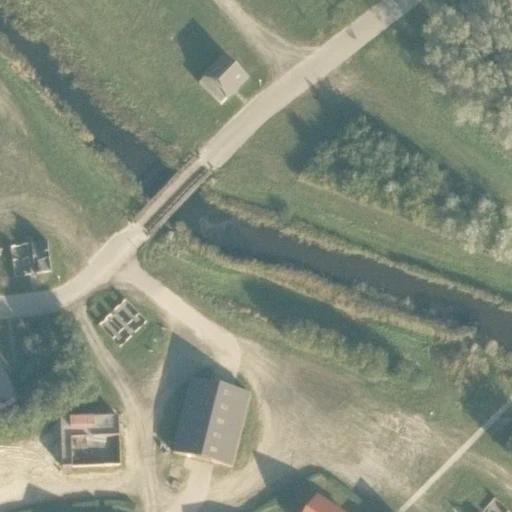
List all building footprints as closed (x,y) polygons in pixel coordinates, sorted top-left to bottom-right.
[(247,75),(224,55),(199,84),(221,104),(247,75)] [(52,244),(14,245),(15,275),(53,273),(52,244)] [(115,333),(118,329),(125,335),(131,328),(136,332),(147,320),(126,302),(106,325),(115,333)] [(0,411),(19,400),(0,367),(0,411)] [(251,395),(191,380),(172,454),(232,469),(251,395)] [(121,417),(59,419),(61,467),(122,465),(121,417)] [(342,511),(318,496),(307,511),(342,511)] [(509,511),(497,499),(482,511),(509,511)]
